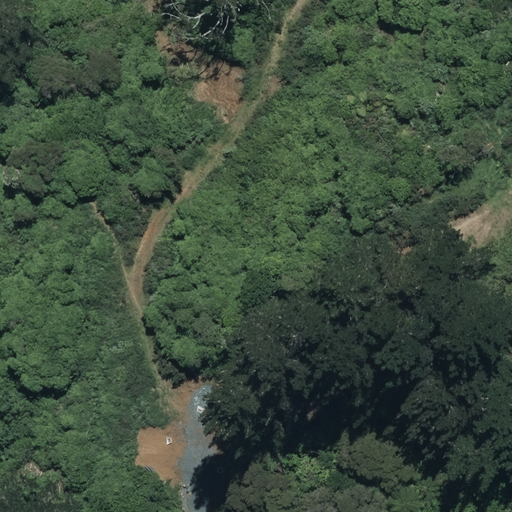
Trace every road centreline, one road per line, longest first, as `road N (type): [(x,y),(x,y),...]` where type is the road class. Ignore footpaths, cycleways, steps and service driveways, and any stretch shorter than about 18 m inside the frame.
road 1 (track): [(511,192),(493,210),(365,272),(199,436)]
road 2 (track): [(171,190),(144,237),(136,301),(157,379),(199,436),(191,511)]
